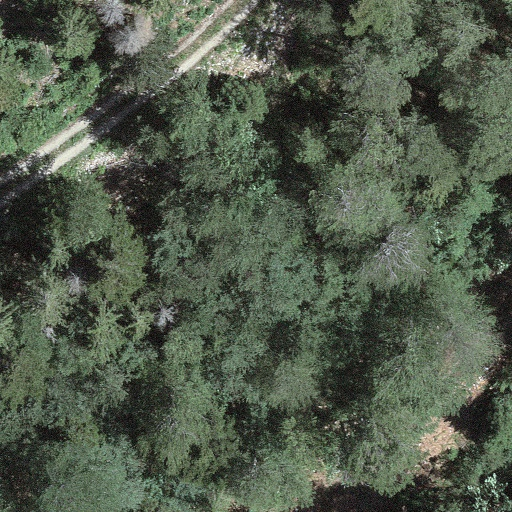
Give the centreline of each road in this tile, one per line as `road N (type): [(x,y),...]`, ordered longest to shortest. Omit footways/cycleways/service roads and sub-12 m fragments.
road 1 (track): [(249,0),(213,39),(0,202)]
road 2 (track): [(335,511),(511,288)]
